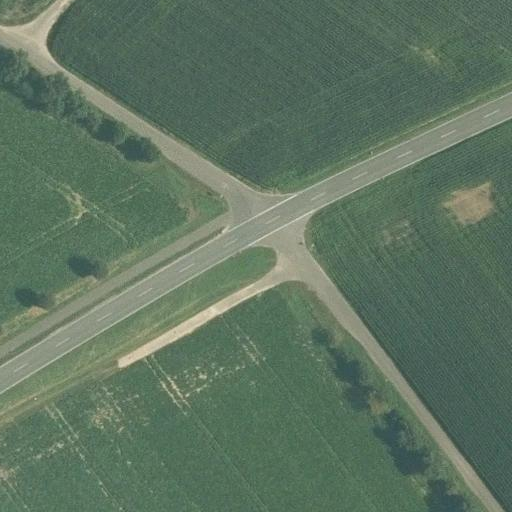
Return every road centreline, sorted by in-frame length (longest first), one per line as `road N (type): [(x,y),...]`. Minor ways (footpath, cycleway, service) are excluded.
road 1 (track): [(0,39),(272,222),(492,511)]
road 2 (secondary): [(511,109),(272,222),(0,383)]
road 3 (track): [(119,365),(304,263)]
